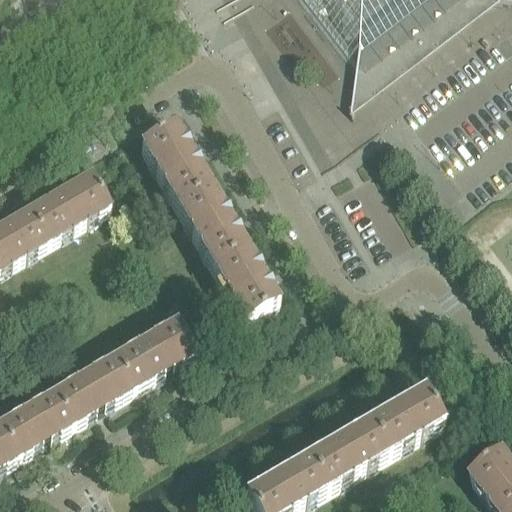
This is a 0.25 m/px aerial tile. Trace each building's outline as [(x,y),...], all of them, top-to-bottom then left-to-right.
[(295,0),(358,80),(354,105),(354,106),(356,106),(359,110),(468,26),(463,19),(480,6),(501,9),(511,10),(511,1),(511,0),(295,0)] [(152,183),(154,182),(164,199),(163,200),(169,210),(170,209),(176,219),(209,199),(188,163),(175,139),(141,159),(148,172),(147,173),(152,183)] [(30,222),(50,256),(110,221),(90,187),(66,201),(67,202),(59,206),(59,205),(30,222)] [(188,244),(190,243),(200,260),(198,261),(204,271),(206,270),(210,278),(244,258),(209,199),(176,219),(184,233),(182,234),(188,244)] [(0,285),(50,256),(30,222),(0,239),(0,285)] [(224,305),(226,304),(231,314),(230,315),(236,325),(238,324),(245,337),(279,317),(244,258),(210,278),(220,294),(218,295),(224,305)] [(152,345),(153,346),(136,356),(135,355),(125,361),(126,362),(116,368),(136,402),(165,385),(164,384),(172,380),(172,381),(196,367),(176,333),(164,340),(163,339),(152,345)] [(91,381),(92,382),(75,392),(74,391),(64,397),(65,398),(56,403),(76,437),(96,425),(96,424),(103,420),(104,421),(136,402),(116,368),(103,376),(102,375),(91,381)] [(30,417),(31,418),(22,424),(21,422),(10,428),(11,430),(0,436),(0,444),(16,472),(42,457),(42,456),(49,452),(50,453),(76,437),(56,403),(42,412),(41,410),(30,417)] [(424,403),(390,423),(365,438),(384,471),(443,437),(424,403)] [(365,438),(336,454),(305,472),(325,506),(384,471),(365,438)] [(0,481),(16,472),(0,444),(0,481)] [(511,511),(511,473),(506,466),(472,491),(488,511),(511,511)] [(305,472),(268,494),(246,507),(249,511),(314,511),(325,506),(305,472)]
